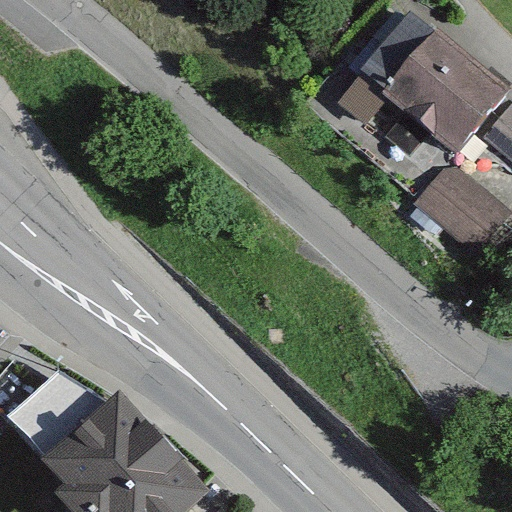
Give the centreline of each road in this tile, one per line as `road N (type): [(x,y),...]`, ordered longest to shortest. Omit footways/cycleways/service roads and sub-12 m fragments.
road 1 (residential): [(59,0),(472,350),(511,373)]
road 2 (secondary): [(0,211),(331,511)]
